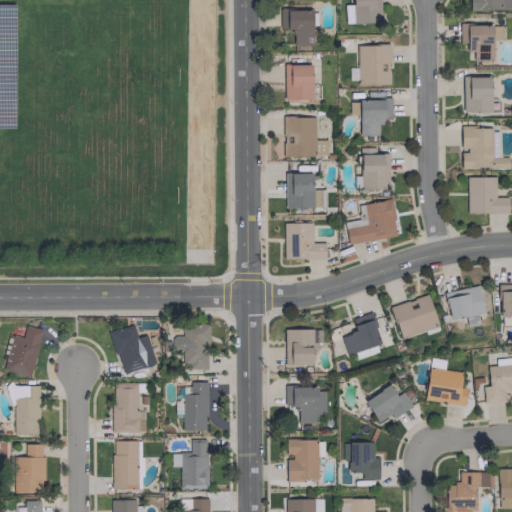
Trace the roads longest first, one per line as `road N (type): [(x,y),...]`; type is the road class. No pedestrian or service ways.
road 1 (tertiary): [(0,296),(294,294),(437,251),(511,242)]
road 2 (tertiary): [(242,0),(246,511)]
road 3 (residential): [(421,0),(425,187),(437,251)]
road 4 (residential): [(72,365),(76,511)]
